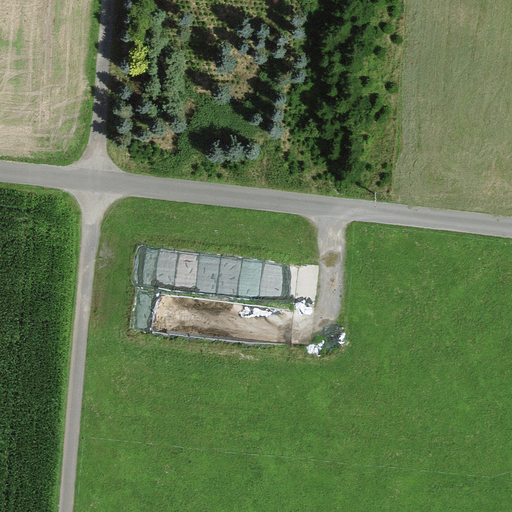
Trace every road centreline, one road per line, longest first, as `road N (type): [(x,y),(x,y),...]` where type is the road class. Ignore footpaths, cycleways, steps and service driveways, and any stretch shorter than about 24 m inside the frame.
road 1 (unclassified): [(0,169),(511,228)]
road 2 (track): [(105,0),(64,511)]
